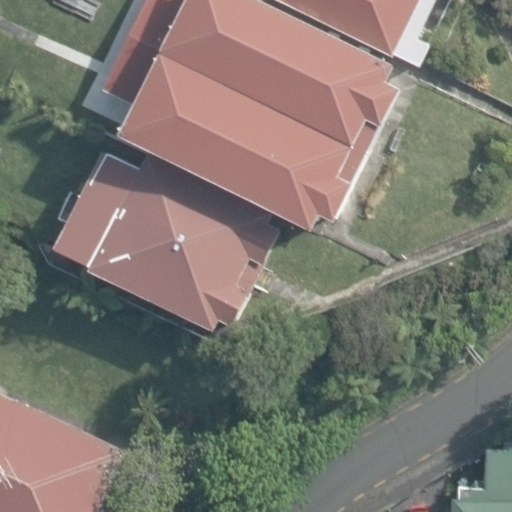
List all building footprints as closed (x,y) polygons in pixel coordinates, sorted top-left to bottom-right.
[(392,66),(264,0),(183,0),(182,6),(168,0),(142,0),(132,32),(366,144),(395,90),(385,85),(392,66)] [(287,0),(424,67),(435,44),(421,38),(439,0),(287,0)] [(333,224),(366,144),(132,32),(110,78),(136,94),(120,134),(309,235),(317,220),(333,224)] [(270,225),(97,150),(55,247),(228,322),(270,225)] [(99,511),(127,454),(0,398),(0,511),(99,511)] [(511,511),(511,447),(459,484),(457,511),(511,511)]
